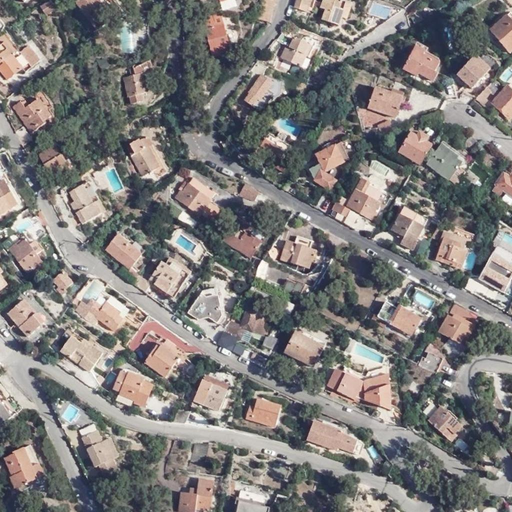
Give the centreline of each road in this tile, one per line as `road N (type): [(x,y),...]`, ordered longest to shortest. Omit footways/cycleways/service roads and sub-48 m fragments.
road 1 (residential): [(0,111),(58,228),(80,251),(217,352),(404,439)]
road 2 (residential): [(286,0),(278,25),(216,111),(216,148),(296,203),(511,321)]
road 3 (residential): [(25,365),(46,364),(117,414),(150,425),(351,468),(423,510),(428,495),(405,458),(404,439)]
road 4 (residential): [(95,511),(23,376),(25,365)]
road 5 (residential): [(510,466),(467,380),(482,363),(511,363)]
road 6 (residential): [(404,439),(422,441),(477,481),(505,481),(510,466)]
